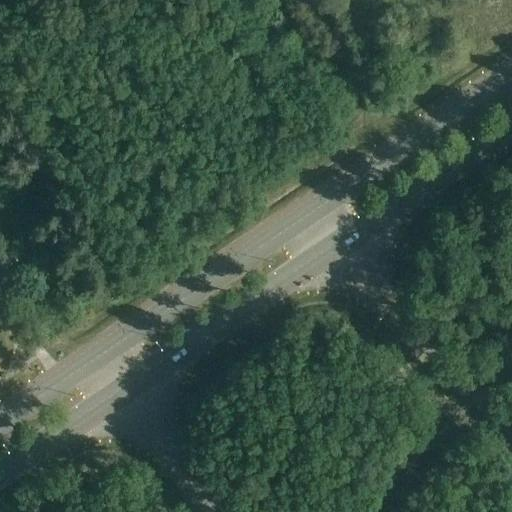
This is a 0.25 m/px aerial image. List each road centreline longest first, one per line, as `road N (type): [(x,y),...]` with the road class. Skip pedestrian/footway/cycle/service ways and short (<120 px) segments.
road 1 (unclassified): [(0,473),(511,126)]
road 2 (unclassified): [(511,76),(0,423)]
road 3 (unknown): [(472,395),(371,511)]
